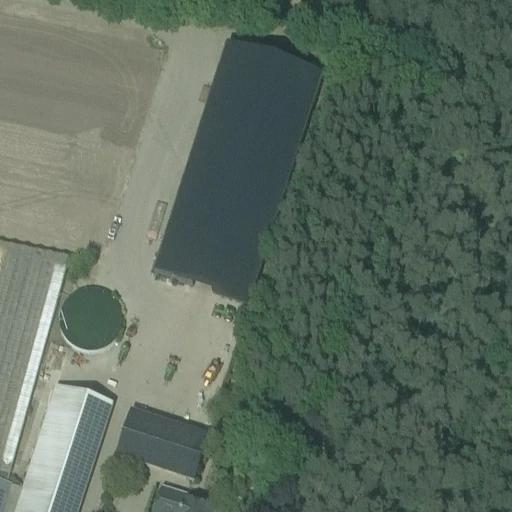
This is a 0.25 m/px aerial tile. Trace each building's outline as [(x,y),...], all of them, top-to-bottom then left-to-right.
[(226,49),(153,277),(250,308),(323,80),(226,49)] [(0,214),(108,235),(112,213),(0,191),(0,185),(118,209),(121,195),(0,171),(0,214)] [(0,484),(7,487),(70,261),(0,246),(0,484)] [(80,333),(84,333),(84,349),(109,349),(109,300),(80,300),(80,333)] [(79,511),(113,409),(56,390),(23,492),(0,485),(0,511),(79,511)] [(193,485),(208,440),(132,415),(117,461),(193,485)] [(206,511),(186,505),(188,501),(163,493),(156,511),(206,511)]
